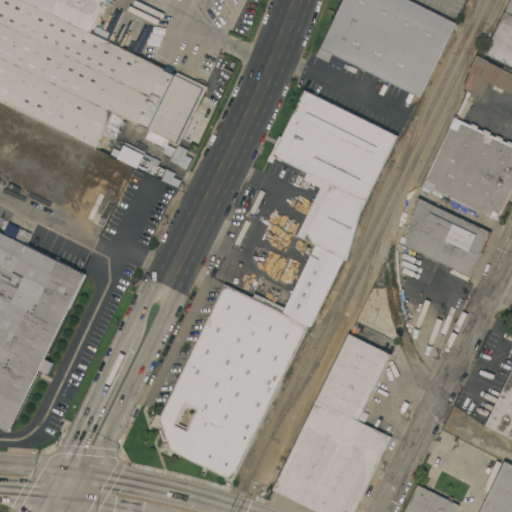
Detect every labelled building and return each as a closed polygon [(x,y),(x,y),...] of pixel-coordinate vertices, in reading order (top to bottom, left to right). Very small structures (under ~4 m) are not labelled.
[(0,0),(112,0),(112,2),(108,0),(106,0),(91,32),(176,74),(177,72),(207,86),(179,144),(165,137),(161,146),(145,138),(149,130),(125,118),(119,129),(108,124),(103,134),(106,135),(100,147),(97,146),(96,148),(0,101),(0,0)] [(419,97),(332,54),(329,61),(316,55),(320,48),(321,48),(334,21),(333,20),(343,0),(409,0),(456,23),(419,97)] [(511,0),(511,66),(485,53),(510,0),(511,0)] [(511,73),(511,93),(489,82),(482,97),(463,87),(471,72),(469,72),(477,55),(490,61),(489,62),(511,73)] [(315,245),(297,235),(321,187),(304,179),(307,172),(275,156),(272,162),(268,160),(280,136),(282,137),(306,90),(398,136),(360,213),(347,260),(344,258),(315,245)] [(379,118),(376,125),(396,135),(403,120),(386,112),(382,120),(379,118)] [(471,125),(472,123),(478,126),(477,128),(483,131),(484,129),(491,132),(490,134),(496,137),(497,135),(503,138),(502,140),(507,142),(508,140),(511,142),(511,192),(498,222),(422,185),(455,117),(471,125)] [(144,155),(141,162),(149,167),(147,172),(117,158),(124,145),(144,155)] [(491,232),(468,281),(449,272),(451,268),(448,266),(447,268),(445,267),(446,265),(405,246),(412,216),(419,198),(491,232)] [(44,358),(53,362),(48,373),(40,369),(10,432),(0,426),(0,232),(4,234),(9,222),(15,225),(10,236),(15,239),(20,228),(31,233),(26,245),(85,274),(44,358)] [(311,326),(308,324),(233,481),(173,452),(171,456),(159,450),(164,441),(160,430),(151,425),(157,414),(160,416),(225,284),(252,298),(255,293),(284,307),(315,245),(344,258),(311,326)] [(391,354),(363,411),(368,414),(364,423),(391,436),(353,511),(318,511),(273,490),(349,333),(391,354)] [(511,371),(511,439),(485,426),(511,371)] [(511,464),(511,511),(480,511),(505,461),(511,464)] [(455,511),(404,511),(418,484),(459,505),(455,511)]
